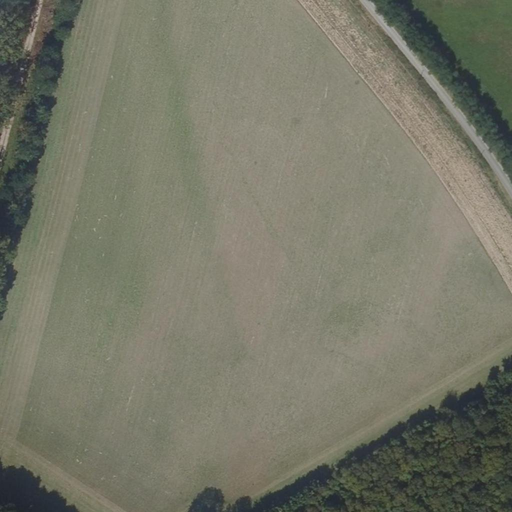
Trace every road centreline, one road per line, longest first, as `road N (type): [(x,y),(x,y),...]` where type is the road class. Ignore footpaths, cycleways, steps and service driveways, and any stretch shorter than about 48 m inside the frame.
road 1 (unclassified): [(511,199),(369,0)]
road 2 (track): [(35,0),(0,138)]
